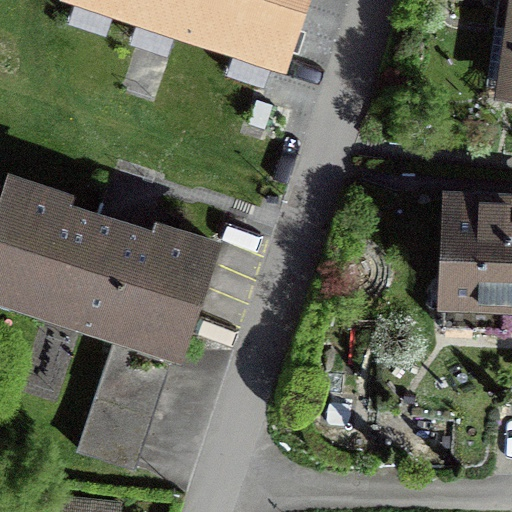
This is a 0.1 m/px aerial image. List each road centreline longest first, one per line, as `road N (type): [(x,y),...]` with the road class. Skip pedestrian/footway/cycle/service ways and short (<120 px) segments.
road 1 (residential): [(219,481),(386,0)]
road 2 (residential): [(219,481),(511,488)]
